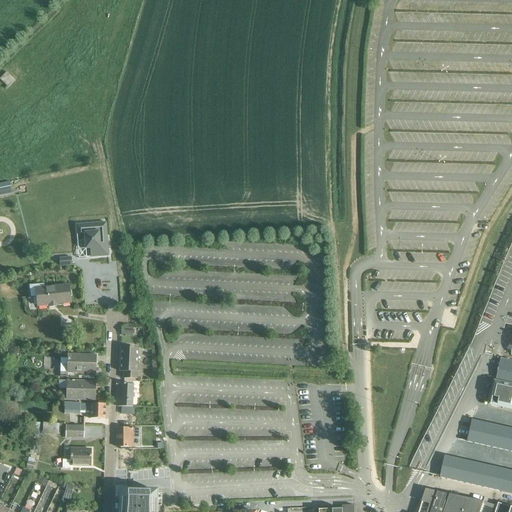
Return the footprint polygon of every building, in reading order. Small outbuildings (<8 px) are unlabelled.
[(6,74),(0,80),(8,88),(15,81),(6,74)] [(0,196),(12,194),(9,182),(0,184),(0,196)] [(90,258),(108,256),(106,223),(75,225),(76,235),(77,235),(77,234),(84,234),(85,249),(89,249),(90,257),(90,258)] [(59,266),(71,265),(71,258),(59,259),(59,266)] [(43,285),(29,287),(30,298),(36,298),(37,306),(70,303),(68,286),(44,288),(43,285)] [(121,327),(121,335),(132,336),(132,328),(121,327)] [(120,348),(119,372),(123,372),(123,378),(136,379),(138,349),(120,348)] [(67,351),(60,351),(59,376),(67,377),(67,373),(95,374),(95,356),(67,355),(67,351)] [(511,360),(500,358),(495,381),(511,385),(511,360)] [(94,400),(95,382),(67,381),(66,399),(94,400)] [(511,385),(495,381),(490,405),(511,409),(511,385)] [(118,385),(117,407),(131,407),(132,386),(118,385)] [(65,403),(64,403),(64,414),(79,414),(79,411),(90,411),(90,419),(104,419),(105,405),(90,404),(90,405),(79,403),(65,403)] [(23,413),(9,412),(9,420),(23,421),(23,413)] [(472,420),(470,431),(476,432),(478,422),(472,420)] [(478,422),(476,432),(482,434),(484,423),(478,422)] [(58,435),(59,424),(43,423),(42,434),(58,435)] [(484,423),(482,434),(488,435),(490,425),(484,423)] [(490,425),(488,435),(494,437),(496,426),(490,425)] [(83,438),(84,426),(65,426),(65,438),(83,438)] [(496,426),(494,437),(500,438),(503,427),(496,426)] [(503,427),(500,438),(506,439),(509,429),(503,427)] [(132,437),(138,437),(138,429),(116,429),(116,447),(132,447),(132,437)] [(470,431),(467,442),(473,443),(476,432),(470,431)] [(476,432),(473,443),(479,445),(482,434),(476,432)] [(482,434),(479,445),(485,446),(488,435),(482,434)] [(488,435),(485,446),(492,447),(494,437),(488,435)] [(494,437),(492,447),(498,449),(500,438),(494,437)] [(500,438),(498,449),(504,450),(506,439),(500,438)] [(115,447),(115,465),(126,465),(126,447),(115,447)] [(90,466),(90,450),(66,449),(65,460),(62,460),(62,468),(70,469),(70,466),(90,466)] [(445,456),(442,467),(448,468),(451,458),(445,456)] [(451,458),(448,468),(454,470),(457,459),(451,458)] [(457,459),(454,470),(461,471),(463,460),(457,459)] [(463,460),(461,471),(467,473),(469,462),(463,460)] [(469,462),(467,473),(473,474),(475,463),(469,462)] [(475,463),(473,474),(479,475),(481,465),(475,463)] [(481,465),(479,475),(485,477),(487,466),(481,465)] [(487,466),(485,477),(491,478),(494,467),(487,466)] [(442,467),(440,478),(446,479),(448,468),(442,467)] [(494,467),(491,478),(497,479),(500,469),(494,467)] [(448,468),(446,479),(452,480),(454,470),(448,468)] [(17,469),(14,475),(22,479),(25,473),(17,469)] [(500,469),(497,479),(503,481),(506,470),(500,469)] [(454,470),(452,480),(458,482),(461,471),(454,470)] [(506,470),(503,481),(509,482),(511,472),(506,470)] [(461,471),(458,482),(464,483),(467,473),(461,471)] [(467,473),(464,483),(470,485),(473,474),(467,473)] [(473,474),(470,485),(476,486),(479,475),(473,474)] [(479,475),(476,486),(483,487),(485,477),(479,475)] [(39,476),(36,483),(46,487),(49,480),(39,476)] [(485,477),(483,487),(489,489),(491,478),(485,477)] [(491,478),(489,489),(495,490),(497,479),(491,478)] [(497,479),(495,490),(501,491),(503,481),(497,479)] [(503,481),(501,491),(507,493),(509,482),(503,481)] [(65,488),(64,494),(70,495),(73,486),(66,484),(65,488)] [(25,498),(35,499),(36,487),(26,486),(25,498)] [(433,505),(437,492),(425,489),(422,502),(420,506),(418,511),(430,511),(431,511),(433,505)] [(155,511),(155,506),(153,506),(153,503),(155,504),(156,492),(120,490),(119,502),(122,502),(122,505),(119,505),(118,511),(155,511)] [(430,511),(443,511),(449,495),(437,492),(433,505),(431,511),(430,511)] [(443,511),(465,511),(469,499),(449,495),(443,511)] [(479,511),(483,502),(469,499),(465,511),(479,511)] [(479,511),(494,511),(497,507),(483,502),(479,511)] [(494,511),(511,511),(511,507),(498,503),(497,507),(494,511)]
